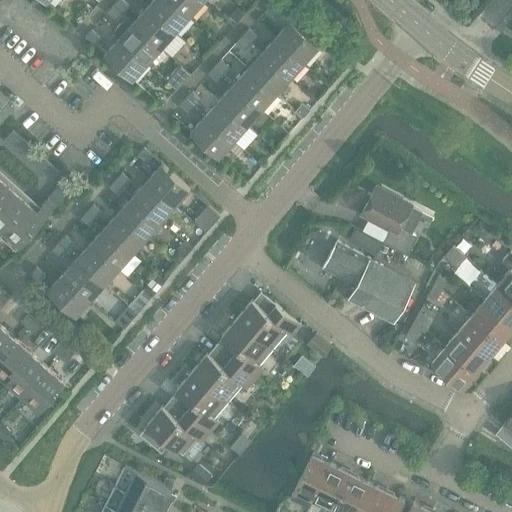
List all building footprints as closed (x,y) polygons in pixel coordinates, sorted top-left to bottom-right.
[(122,0),(117,0),(114,4),(123,13),(129,6),(122,0)] [(171,0),(153,0),(148,7),(176,32),(190,17),(171,0)] [(171,0),(190,17),(204,1),(203,0),(171,0)] [(280,11),(271,3),(265,11),(273,18),(280,11)] [(116,20),(123,13),(114,4),(107,12),(116,20)] [(228,16),(236,22),(245,13),(237,6),(228,16)] [(162,48),(176,32),(148,7),(134,22),(162,48)] [(127,16),(113,32),(120,38),(148,64),(162,48),(134,22),(127,16)] [(290,21),(276,37),(304,62),(318,46),(290,21)] [(248,28),(242,35),(251,43),(257,36),(248,28)] [(93,45),(100,37),(91,29),(84,37),(93,45)] [(236,43),(244,50),(251,43),(242,35),(236,43)] [(262,53),(290,78),(304,62),(276,37),(262,53)] [(105,54),(133,80),(148,64),(120,38),(105,54)] [(275,94),(290,78),(262,53),(247,68),(275,94)] [(220,60),(214,67),(223,74),(229,68),(220,60)] [(216,82),(223,74),(214,67),(207,74),(216,82)] [(261,109),(275,94),(247,68),(233,84),(261,109)] [(233,84),(219,99),(247,125),(261,109),(233,84)] [(192,91),(186,98),(195,106),(201,99),(192,91)] [(188,113),(195,106),(186,98),(179,105),(188,113)] [(219,99),(205,115),(233,140),(247,125),(219,99)] [(300,106),(295,112),(303,118),(304,117),(310,110),(305,106),(300,106)] [(219,157),(233,140),(205,115),(190,131),(219,157)] [(4,138),(52,181),(59,173),(12,130),(4,138)] [(152,155),(144,148),(137,155),(146,163),(152,155)] [(190,189),(162,163),(147,179),(176,205),(190,189)] [(121,173),(115,180),(124,188),(130,180),(121,173)] [(65,178),(48,196),(49,197),(37,210),(0,177),(0,227),(20,245),(45,217),(58,204),(74,186),(65,178)] [(147,179),(133,195),(161,221),(176,205),(147,179)] [(117,195),(124,188),(115,180),(108,187),(117,195)] [(412,233),(424,211),(412,206),(376,187),(362,213),(390,228),(383,242),(408,255),(418,236),(412,233)] [(147,237),(161,221),(133,195),(119,211),(147,237)] [(209,203),(196,219),(206,227),(219,211),(209,203)] [(93,204),(87,211),(95,219),(102,212),(93,204)] [(89,226),(95,219),(87,211),(80,218),(89,226)] [(119,211),(104,227),(133,252),(147,237),(119,211)] [(480,218),(472,229),(479,234),(484,233),(488,227),(487,222),(480,218)] [(119,268),(133,252),(104,227),(90,242),(119,268)] [(74,243),(65,235),(58,242),(67,250),(74,243)] [(349,297),(393,321),(414,281),(337,240),(323,267),(356,284),(349,297)] [(60,257),(67,250),(58,242),(52,249),(60,257)] [(105,284),(119,268),(90,242),(76,258),(105,284)] [(453,246),(444,255),(457,266),(466,257),(453,246)] [(178,249),(171,257),(179,264),(185,256),(178,249)] [(510,269),(498,284),(511,295),(511,253),(509,251),(501,261),(510,269)] [(76,258),(62,274),(91,300),(105,284),(76,258)] [(38,283),(45,275),(36,267),(30,274),(33,277),(38,283)] [(76,316),(91,300),(62,274),(47,290),(76,316)] [(145,288),(153,294),(164,281),(157,274),(145,288)] [(427,296),(435,301),(447,279),(439,274),(427,296)] [(511,322),(511,295),(498,284),(485,300),(511,322)] [(0,303),(2,306),(11,296),(4,290),(0,293),(0,303)] [(291,334),(300,324),(265,295),(258,304),(252,299),(237,317),(273,347),(287,330),(291,334)] [(511,322),(485,300),(472,315),(501,340),(511,327),(511,322)] [(407,333),(416,337),(428,315),(419,311),(407,333)] [(21,322),(27,328),(35,319),(29,313),(21,322)] [(488,356),(501,340),(472,315),(458,331),(488,356)] [(227,340),(220,348),(255,377),(263,368),(259,364),(273,347),(237,317),(222,335),(227,340)] [(27,328),(34,334),(42,325),(35,319),(27,328)] [(0,326),(0,357),(17,339),(1,325),(0,326)] [(458,331),(445,346),(475,372),(488,356),(458,331)] [(330,347),(332,346),(315,332),(306,342),(323,356),(325,354),(330,347)] [(17,339),(0,357),(0,375),(7,382),(33,354),(17,339)] [(52,350),(58,356),(67,346),(61,341),(52,350)] [(66,362),(74,353),(67,346),(58,356),(66,362)] [(475,372),(445,346),(432,361),(462,388),(475,372)] [(246,387),(255,377),(220,348),(213,357),(207,352),(192,370),(228,401),(243,384),(246,387)] [(7,382),(22,395),(48,367),(33,354),(7,382)] [(39,410),(64,382),(48,367),(22,395),(39,410)] [(182,393),(175,401),(210,431),(217,422),(214,418),(228,401),(192,370),(177,388),(182,393)] [(161,452),(169,443),(183,454),(197,437),(201,440),(210,431),(175,401),(168,410),(162,406),(139,433),(161,452)] [(511,447),(511,417),(511,418),(508,418),(495,433),(511,447)] [(0,423),(0,436),(4,440),(11,433),(0,423)] [(312,453),(290,498),(309,507),(313,498),(331,462),(312,453)] [(349,472),(331,462),(313,498),(332,507),(349,472)] [(126,465),(117,484),(164,508),(174,488),(126,465)] [(200,465),(192,474),(203,483),(211,474),(200,465)] [(349,472),(332,507),(340,511),(352,511),(368,481),(349,472)] [(352,511),(374,511),(386,490),(368,481),(352,511)] [(123,511),(161,511),(164,508),(117,484),(107,504),(123,511)] [(398,511),(405,499),(386,490),(374,511),(398,511)] [(407,511),(430,511),(432,510),(413,501),(407,511)]
